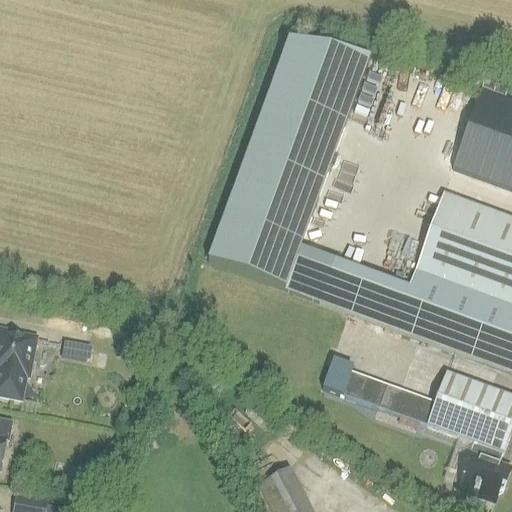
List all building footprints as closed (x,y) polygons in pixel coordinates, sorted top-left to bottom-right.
[(288,45),(207,265),(214,268),(284,293),(300,251),(368,64),(369,62),(288,45)] [(511,106),(481,95),(453,171),(511,192),(511,106)] [(511,222),(443,197),(415,275),(511,310),(511,222)] [(28,381),(35,342),(12,337),(12,335),(0,332),(0,400),(21,404),(25,380),(28,381)] [(104,341),(94,393),(137,402),(147,349),(104,341)] [(332,362),(321,392),(339,399),(342,400),(351,376),(353,370),(332,362)] [(376,412),(425,430),(473,447),(468,459),(467,458),(454,493),(474,500),(476,495),(494,502),(496,497),(500,494),(502,490),(508,473),(493,467),(497,456),(501,458),(511,427),(511,401),(444,376),(433,407),(384,389),(376,412)] [(0,474),(0,475),(6,445),(8,446),(12,425),(0,422),(0,474)] [(310,511),(289,472),(257,490),(268,511),(310,511)] [(45,511),(48,503),(16,497),(13,511),(45,511)]
